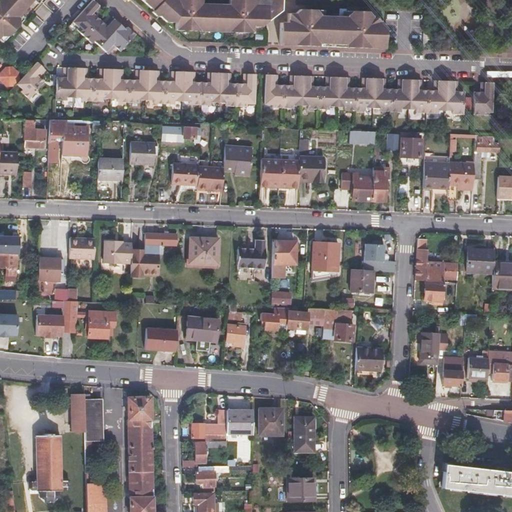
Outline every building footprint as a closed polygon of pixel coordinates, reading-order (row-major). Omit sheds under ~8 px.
[(51,0),(0,0),(0,47),(7,40),(8,41),(14,40),(27,26),(23,22),(41,2),(43,3),(49,2),(51,0)] [(142,0),(168,22),(175,22),(175,29),(176,30),(214,31),(215,4),(199,4),(199,0),(142,0)] [(234,0),(235,4),(215,4),(214,31),(252,33),(252,26),(260,26),(282,9),(281,0),(234,0)] [(95,2),(75,24),(81,28),(79,30),(87,37),(102,21),(97,17),(103,9),(95,2)] [(279,45),(318,46),(318,43),(346,44),(345,47),(385,48),(385,33),(385,27),(375,21),(369,21),(369,19),(365,15),(349,15),(349,17),(321,16),(321,14),(315,11),(299,11),(294,14),(287,14),(287,24),(280,24),(279,45)] [(102,47),(122,25),(113,18),(107,25),(102,21),(87,37),(94,44),(96,42),(102,47)] [(137,35),(129,28),(127,30),(122,25),(102,47),(110,54),(116,47),(122,52),(137,35)] [(28,77),(20,86),(25,90),(23,92),(31,99),(46,83),(41,78),(48,71),(40,64),(28,77)] [(14,69),(8,69),(7,69),(2,75),(3,83),(9,87),(16,88),(21,82),(20,74),(14,69)] [(77,98),(77,70),(66,70),(66,79),(59,79),(58,101),(68,101),(69,98),(77,98)] [(77,70),(77,98),(83,98),(83,102),(94,102),(95,80),(88,80),(88,70),(77,70)] [(113,100),(114,71),(102,71),(102,80),(95,80),(94,102),(105,103),(105,99),(113,100)] [(131,104),(132,81),(125,81),(126,72),(114,71),(113,100),(120,100),(120,103),(131,104)] [(149,101),(150,72),(139,72),(138,81),(132,81),(131,104),(142,104),(142,101),(149,101)] [(167,105),(168,82),(161,82),(161,73),(150,72),(149,101),(157,101),(157,104),(167,105)] [(186,73),(180,73),(179,73),(174,73),(174,82),(168,82),(167,105),(177,105),(177,102),(178,102),(185,102),(186,73)] [(197,74),(186,73),(185,102),(192,102),(192,106),(202,106),(203,83),(196,83),(197,74)] [(221,75),(209,74),(209,84),(203,83),(202,106),(213,106),(213,103),(220,103),(221,75)] [(276,75),(265,74),(265,103),(265,104),(272,104),(272,107),(283,107),(283,85),(276,85),(276,75)] [(233,75),(221,75),(220,103),(228,104),(228,107),(239,107),(240,85),(233,85),(233,75)] [(258,76),(246,75),(245,85),(240,85),(239,107),(249,108),(249,104),(257,105),(257,104),(258,76)] [(302,76),(290,75),(290,85),(283,85),(283,107),(293,108),(293,105),(301,105),(302,76)] [(312,76),(302,76),(301,105),(308,105),(308,108),(318,108),(319,86),(312,86),(312,76)] [(338,77),(326,76),(325,86),(319,86),(318,108),(329,109),(329,106),(337,106),(338,77)] [(349,77),(338,77),(337,106),(344,106),(344,109),(354,110),(355,87),(349,87),(349,77)] [(373,78),(362,78),(362,88),(355,87),(354,110),(364,110),(365,107),(373,108),(373,78)] [(384,78),(373,78),(373,108),(380,108),(380,110),(390,111),(391,88),(384,88),(384,78)] [(409,79),(397,79),(397,88),(391,88),(390,111),(400,111),(400,109),(408,109),(409,79)] [(420,80),(409,79),(408,109),(415,109),(415,112),(426,112),(427,89),(420,89),(420,80)] [(445,80),(433,80),(432,90),(427,89),(426,112),(437,112),(437,109),(444,110),(445,80)] [(457,81),(445,80),(444,110),(452,110),(452,113),(462,113),(463,90),(456,90),(457,81)] [(492,82),(481,82),(481,92),(474,91),(473,114),(484,114),(484,112),(492,112),(492,82)] [(34,120),(23,120),(23,149),(44,150),(44,133),(33,132),(34,120)] [(56,121),(48,121),(47,142),(56,143),(56,138),(62,138),(62,143),(61,155),(86,156),(86,129),(56,128),(56,121)] [(161,126),(161,135),(170,135),(170,140),(181,141),(181,139),(191,139),(192,128),(192,127),(161,126)] [(264,133),(263,148),(284,148),(285,139),(295,140),(296,131),(287,131),(287,134),(264,133)] [(373,141),(373,133),(347,132),(347,139),(373,141)] [(398,147),(398,132),(393,132),(387,132),(386,147),(398,147)] [(496,152),(496,145),(489,144),(489,138),(472,137),(470,168),(470,179),(479,179),(480,157),(480,152),(486,152),(496,152)] [(399,140),(399,156),(418,157),(419,141),(399,140)] [(47,142),(47,158),(50,158),(56,158),(56,143),(47,142)] [(152,168),(153,160),(153,150),(153,147),(129,146),(128,167),(152,168)] [(223,165),(223,172),(234,172),(234,175),(250,176),(252,148),(224,147),(223,165)] [(0,176),(15,177),(16,155),(0,154),(0,176)] [(295,179),(296,157),(258,156),(257,183),(276,184),(295,185),(295,179)] [(296,157),(295,179),(309,179),(308,181),(319,182),(320,158),(296,157)] [(120,182),(122,163),(96,162),(95,182),(120,182)] [(196,189),(195,192),(208,193),(210,164),(196,163),(196,168),(196,189)] [(222,193),(223,172),(223,165),(210,164),(208,193),(222,193)] [(445,190),(446,167),(422,165),(421,191),(430,191),(430,189),(445,190)] [(196,189),(196,168),(171,167),(170,188),(196,189)] [(444,200),(444,202),(454,202),(454,192),(455,188),(469,189),(470,179),(470,168),(446,167),(445,190),(444,200)] [(21,174),(20,189),(29,189),(29,174),(21,174)] [(370,202),(371,179),(355,178),(355,175),(339,174),(338,191),(350,191),(353,192),(353,201),(370,202)] [(371,179),(370,202),(380,203),(382,179),(374,179),(375,174),(371,174),(371,179)] [(511,179),(495,179),(493,200),(511,200),(511,179)] [(444,200),(445,190),(430,189),(430,191),(429,199),(444,200)] [(143,235),(142,250),(141,279),(143,279),(143,276),(156,276),(157,256),(161,256),(161,247),(175,248),(175,236),(166,235),(162,235),(143,235)] [(94,259),(95,239),(69,238),(68,258),(94,259)] [(216,239),(190,238),(189,263),(216,264),(216,239)] [(130,262),(130,250),(131,244),(121,243),(115,243),(115,241),(103,241),(103,263),(121,264),(121,262),(130,262)] [(270,241),(271,263),(292,263),(292,243),(285,243),(285,241),(270,241)] [(337,242),(313,242),(312,270),(336,271),(337,242)] [(238,271),(238,283),(253,284),(253,272),(264,272),(265,252),(263,252),(263,243),(254,243),(253,251),(236,251),(235,271),(238,271)] [(383,245),(364,244),(363,271),(373,272),(394,273),(395,262),(383,261),(383,245)] [(455,280),(456,264),(444,263),(425,262),(425,249),(415,249),(414,280),(423,281),(439,282),(439,272),(444,272),(447,272),(447,280),(455,280)] [(490,273),(491,262),(491,250),(465,249),(464,272),(490,273)] [(130,262),(130,278),(141,279),(142,250),(130,250),(130,262)] [(17,253),(0,252),(0,267),(7,268),(6,276),(16,276),(17,253)] [(38,258),(37,279),(58,280),(59,259),(38,258)] [(511,287),(511,263),(491,262),(490,273),(490,286),(511,287)] [(350,290),(372,292),(373,272),(363,271),(351,270),(350,290)] [(438,301),(439,282),(423,281),(422,300),(429,300),(438,301)] [(67,289),(55,289),(55,301),(67,301),(67,289)] [(0,298),(23,300),(24,300),(24,292),(0,290),(0,298)] [(270,291),(270,302),(290,303),(290,292),(270,291)] [(62,316),(62,331),(73,331),(74,317),(74,312),(75,302),(67,301),(63,301),(62,316)] [(229,306),(229,313),(254,314),(254,307),(229,306)] [(324,325),(325,309),(307,308),(307,314),(281,313),(281,308),(273,307),(272,314),(260,314),(259,322),(263,322),(263,332),(270,332),(286,333),(286,329),(297,329),(297,334),(306,334),(307,324),(324,325)] [(350,310),(341,310),(325,309),(324,325),(323,341),(354,342),(354,328),(336,327),(336,320),(349,321),(350,310)] [(90,313),(89,317),(88,338),(107,339),(107,334),(108,325),(115,325),(115,314),(90,313)] [(17,315),(0,314),(0,336),(7,337),(8,335),(17,335),(17,315)] [(62,316),(36,315),(36,336),(44,336),(44,338),(53,338),(53,336),(62,337),(62,331),(62,316)] [(188,317),(187,339),(217,340),(218,318),(188,317)] [(229,326),(228,342),(234,342),(234,345),(244,345),(244,327),(229,326)] [(178,352),(178,331),(146,330),(146,352),(178,352)] [(436,339),(435,350),(444,350),(445,335),(436,335),(436,339)] [(435,364),(435,350),(436,339),(418,338),(417,363),(417,368),(434,369),(435,364)] [(356,348),(355,370),(380,371),(381,349),(356,348)] [(485,378),(486,358),(466,357),(465,377),(485,378)] [(458,386),(460,361),(441,360),(439,385),(458,386)] [(509,381),(510,366),(490,365),(489,380),(509,381)] [(86,397),(86,396),(73,397),(74,434),(76,434),(77,467),(75,467),(75,477),(88,476),(87,469),(87,461),(87,458),(87,442),(86,397)] [(90,397),(86,397),(87,442),(91,442),(104,442),(103,401),(90,401),(90,397)] [(130,401),(131,437),(154,436),(154,401),(130,401)] [(254,431),(254,409),(229,409),(229,432),(254,431)] [(511,420),(511,410),(508,410),(487,410),(487,414),(491,414),(491,418),(499,420),(511,420)] [(228,432),(227,411),(219,411),(219,426),(193,426),(193,442),(206,441),(226,441),(226,435),(228,435),(228,432)] [(276,416),(276,411),(261,411),(261,437),(283,437),(283,416),(276,416)] [(315,421),(296,421),(296,455),(315,455),(315,421)] [(30,482),(30,483),(31,493),(39,493),(39,494),(42,494),(42,499),(48,505),(56,505),(61,500),(61,494),(63,494),(63,492),(69,492),(72,489),(72,483),(69,480),(63,480),(62,438),(54,438),(54,432),(47,432),(47,438),(39,438),(39,480),(32,480),(30,482)] [(155,511),(154,436),(131,437),(132,511),(155,511)] [(206,444),(196,444),(197,465),(207,465),(207,454),(209,454),(209,450),(209,444),(206,444)] [(228,468),(197,469),(197,484),(204,484),(204,494),(216,494),(216,475),(229,474),(229,468),(228,468)] [(460,470),(446,468),(443,491),(511,498),(511,475),(496,474),(460,470)] [(104,511),(104,488),(93,488),(93,477),(88,477),(88,511),(104,511)] [(315,481),(289,481),(289,505),(315,505),(315,481)] [(14,485),(14,490),(15,494),(16,511),(30,511),(28,493),(27,484),(14,485)] [(16,511),(15,494),(7,495),(8,511),(16,511)] [(196,509),(196,511),(230,511),(230,505),(216,505),(215,497),(196,497),(196,507),(200,507),(200,510),(196,509)]
